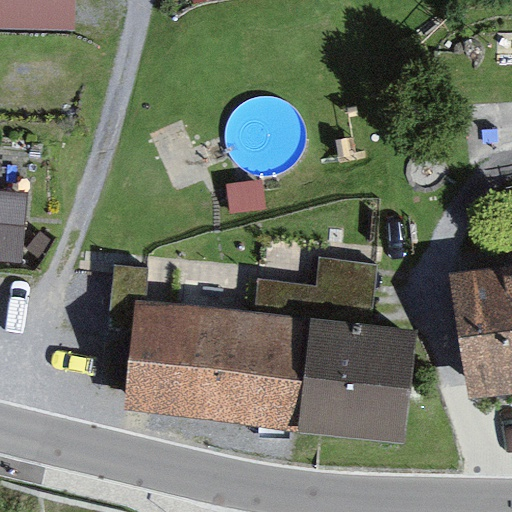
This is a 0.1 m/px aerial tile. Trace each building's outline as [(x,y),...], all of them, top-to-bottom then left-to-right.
[(0,0),(0,25),(84,25),(83,0),(0,0)] [(0,253),(34,254),(36,186),(0,184),(0,253)] [(511,257),(466,263),(479,388),(511,384),(511,257)] [(154,307),(157,272),(129,269),(124,316),(148,318),(149,306),(154,307)] [(154,307),(149,306),(148,318),(139,402),(300,420),(311,324),(154,307)] [(422,336),(311,324),(300,420),(412,432),(422,336)]
